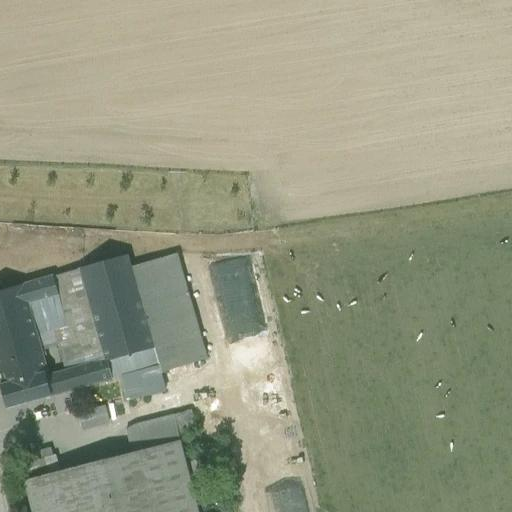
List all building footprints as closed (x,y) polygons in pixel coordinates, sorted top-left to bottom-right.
[(154,349),(159,366),(161,374),(205,361),(177,253),(131,268),(154,349)] [(81,269),(106,360),(106,362),(108,362),(154,349),(131,268),(127,256),(81,269)] [(58,345),(66,372),(106,360),(81,269),(53,277),(59,297),(51,299),(58,324),(35,331),(41,350),(58,345)] [(0,369),(43,357),(41,350),(35,331),(28,305),(51,299),(59,297),(53,277),(0,292),(0,369)] [(58,324),(51,299),(28,305),(35,331),(58,324)] [(108,362),(113,379),(159,366),(154,349),(108,362)] [(43,357),(0,369),(0,385),(7,410),(52,397),(47,377),(46,375),(48,374),(43,357)] [(113,379),(108,362),(106,362),(106,360),(66,372),(47,377),(52,397),(113,379)] [(129,401),(152,394),(149,385),(126,392),(129,401)] [(108,424),(104,408),(80,414),(85,431),(108,424)] [(197,432),(192,414),(126,430),(127,432),(116,435),(119,445),(113,447),(116,459),(180,442),(197,432)] [(197,511),(180,442),(116,459),(50,476),(25,482),(32,511),(197,511)] [(21,465),(25,482),(50,476),(45,459),(21,465)]
